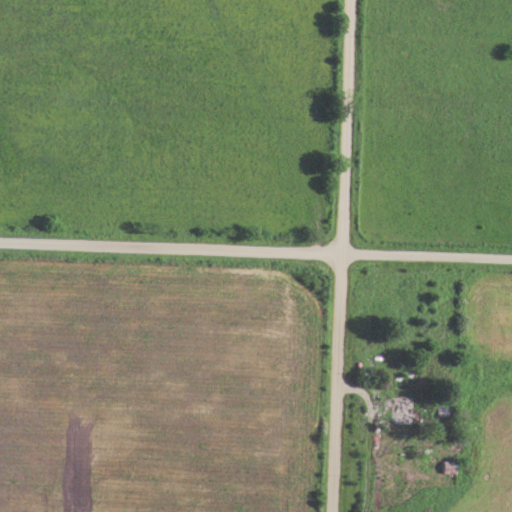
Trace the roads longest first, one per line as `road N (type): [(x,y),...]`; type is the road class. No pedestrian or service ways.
road 1 (residential): [(330,511),(350,0)]
road 2 (residential): [(511,255),(0,239)]
